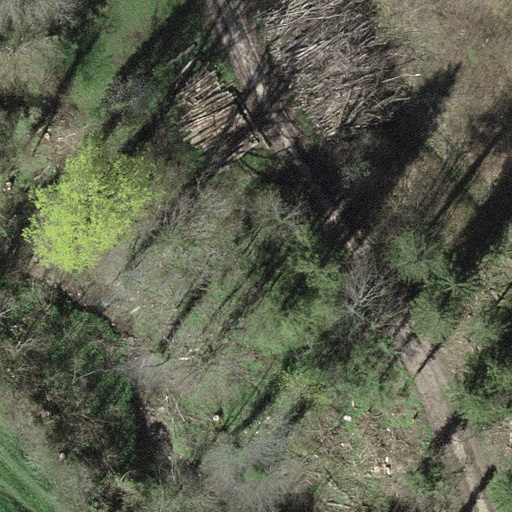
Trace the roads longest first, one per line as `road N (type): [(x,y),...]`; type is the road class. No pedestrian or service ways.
road 1 (track): [(464,511),(407,363),(280,156),(211,0)]
road 2 (track): [(511,274),(395,106),(301,0)]
